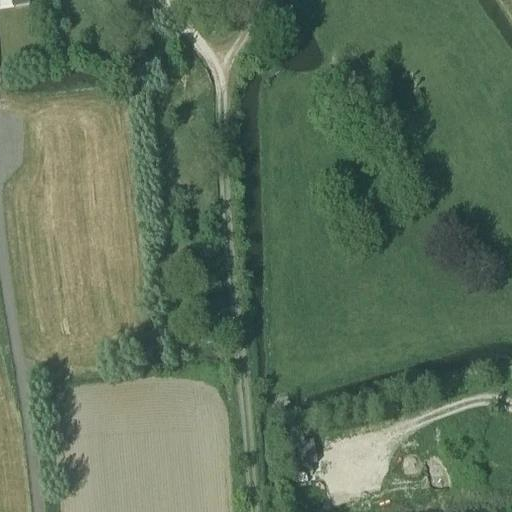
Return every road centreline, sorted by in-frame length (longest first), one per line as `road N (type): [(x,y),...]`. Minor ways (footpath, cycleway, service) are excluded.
road 1 (track): [(253,511),(217,64),(168,15),(164,0)]
road 2 (track): [(31,511),(0,228)]
